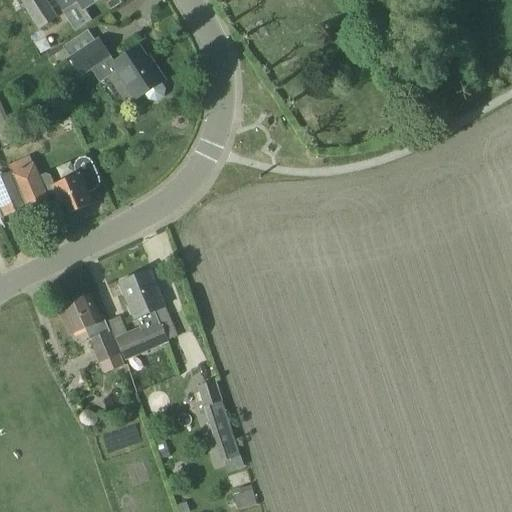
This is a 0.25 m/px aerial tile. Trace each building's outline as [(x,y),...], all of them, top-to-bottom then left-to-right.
[(18,0),(39,31),(57,19),(44,0),(18,0)] [(55,0),(63,11),(78,2),(83,10),(98,0),(55,0)] [(62,46),(70,58),(80,75),(108,57),(98,40),(95,42),(87,30),(62,46)] [(111,65),(133,100),(144,93),(148,99),(154,101),(161,96),(162,91),(158,84),(160,82),(150,67),(148,68),(136,49),(111,65)] [(99,185),(98,181),(91,165),(88,161),(84,159),(79,160),(75,163),(74,168),(74,172),(75,176),(52,186),(49,177),(45,176),(38,178),(33,166),(18,172),(15,164),(7,167),(9,172),(0,176),(0,209),(3,217),(55,195),(64,217),(93,204),(89,195),(93,193),(97,190),(99,185)] [(133,319),(134,318),(153,311),(164,306),(149,271),(118,283),(133,319)] [(58,309),(68,334),(83,328),(88,340),(98,364),(99,363),(104,375),(123,368),(118,355),(109,331),(106,332),(101,321),(99,321),(89,296),(58,309)] [(153,311),(134,318),(139,330),(116,339),(125,360),(166,342),(158,321),(157,321),(153,311)] [(194,387),(219,463),(235,458),(210,382),(194,387)] [(82,424),(87,427),(88,427),(89,427),(90,427),(91,426),(92,426),(92,425),(93,425),(93,424),(93,423),(94,423),(94,422),(94,421),(94,420),(94,419),(93,419),(93,418),(88,415),(87,414),(86,415),(85,415),(84,415),(83,416),(82,417),(82,418),(81,418),(81,419),(81,420),(81,421),(81,422),(81,423),(82,423),(82,424)] [(250,490),(233,495),(236,505),(253,500),(250,490)]
